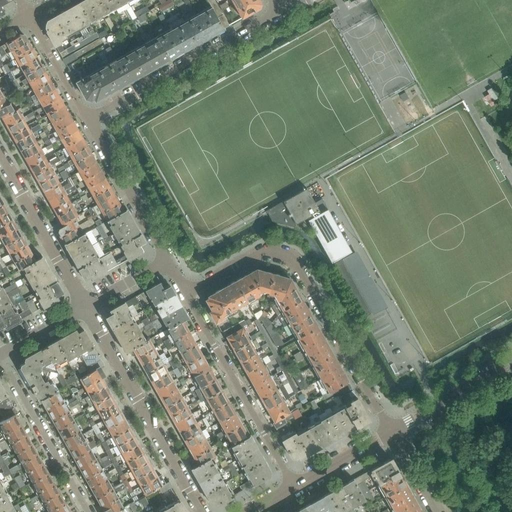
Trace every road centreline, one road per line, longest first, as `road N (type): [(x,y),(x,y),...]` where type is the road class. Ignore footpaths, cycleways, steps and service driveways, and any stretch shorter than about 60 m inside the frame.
road 1 (residential): [(391,432),(290,257),(254,255),(184,294)]
road 2 (residential): [(200,511),(85,307)]
road 3 (residential): [(184,294),(293,487)]
road 4 (residential): [(88,120),(279,12)]
road 5 (residential): [(87,511),(0,357)]
road 6 (residential): [(85,307),(0,155)]
road 7 (residential): [(167,260),(88,120)]
road 8 (unclassified): [(391,432),(511,364)]
road 9 (residential): [(27,15),(88,120)]
